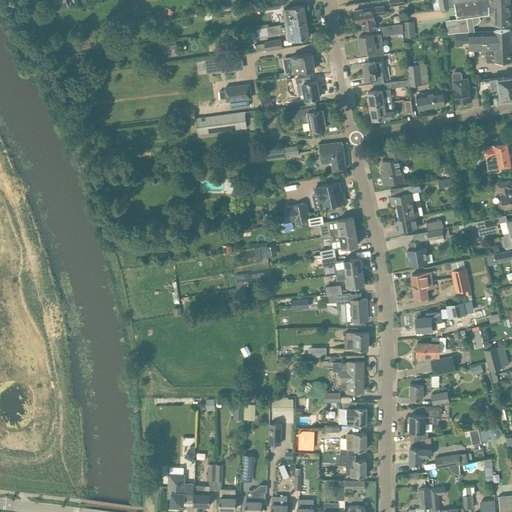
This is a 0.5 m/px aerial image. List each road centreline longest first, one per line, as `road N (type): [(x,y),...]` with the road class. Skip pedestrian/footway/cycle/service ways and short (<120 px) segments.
road 1 (residential): [(385,511),(386,301),(353,137)]
road 2 (residential): [(353,137),(511,107)]
road 3 (residential): [(353,137),(327,0)]
